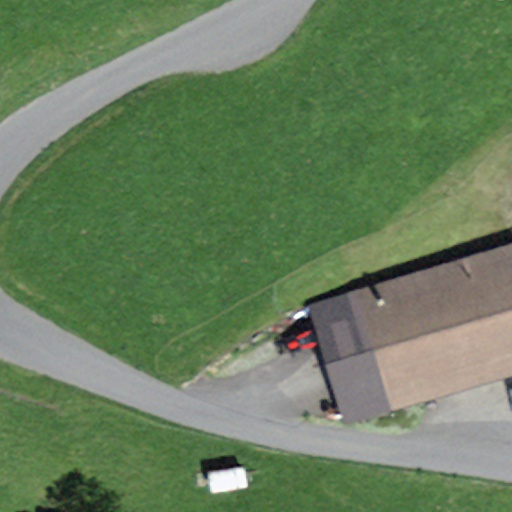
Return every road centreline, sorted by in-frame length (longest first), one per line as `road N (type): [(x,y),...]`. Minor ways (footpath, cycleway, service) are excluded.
road 1 (residential): [(511,474),(215,422),(0,344)]
road 2 (residential): [(0,143),(52,107),(277,0)]
